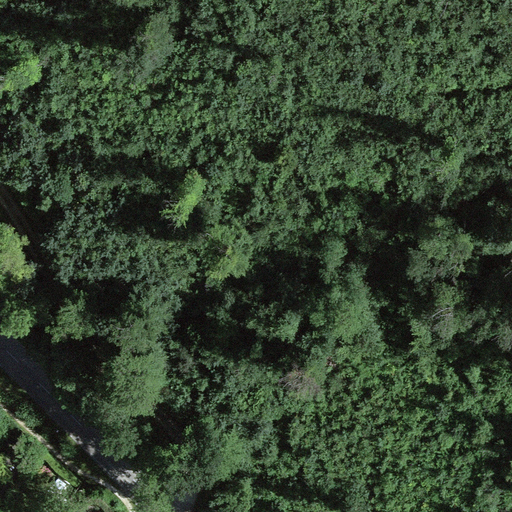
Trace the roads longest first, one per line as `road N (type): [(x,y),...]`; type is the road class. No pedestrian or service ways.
road 1 (track): [(175,511),(197,470),(187,446),(70,307),(0,188)]
road 2 (tertiary): [(0,334),(166,511)]
